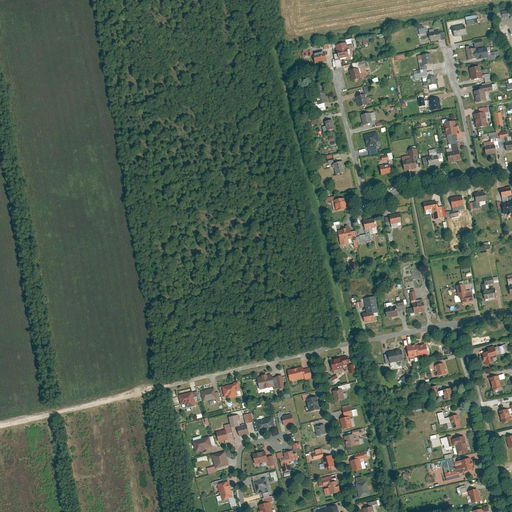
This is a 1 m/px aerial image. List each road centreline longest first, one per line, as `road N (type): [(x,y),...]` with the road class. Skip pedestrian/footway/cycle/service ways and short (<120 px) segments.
road 1 (residential): [(333,76),(363,198),(475,176)]
road 2 (residential): [(453,324),(504,511)]
road 3 (residential): [(313,353),(353,511)]
road 4 (residential): [(313,353),(155,388)]
road 5 (track): [(155,388),(0,423)]
road 6 (residential): [(453,324),(313,353)]
road 7 (residential): [(449,55),(475,176)]
